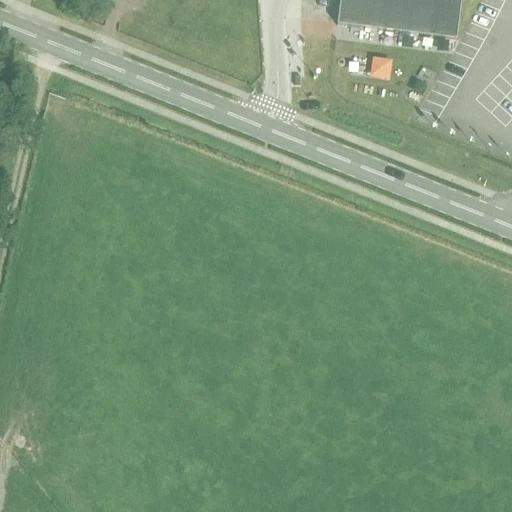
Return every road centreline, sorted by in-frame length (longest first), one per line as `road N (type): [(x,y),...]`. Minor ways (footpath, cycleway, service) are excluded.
road 1 (secondary): [(264,129),(0,23)]
road 2 (secondary): [(511,228),(264,129)]
road 3 (track): [(46,41),(0,251)]
road 4 (unclassified): [(264,129),(276,100),(280,0)]
